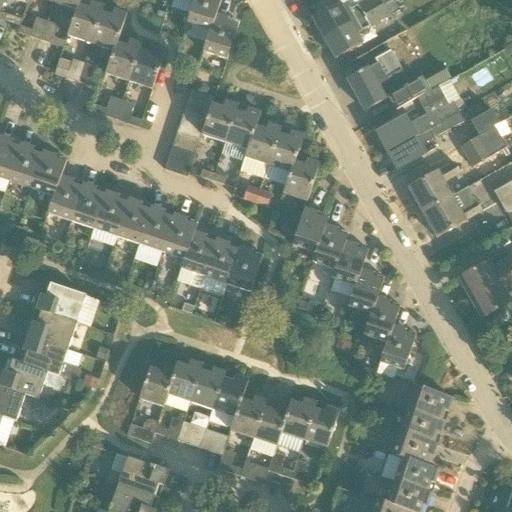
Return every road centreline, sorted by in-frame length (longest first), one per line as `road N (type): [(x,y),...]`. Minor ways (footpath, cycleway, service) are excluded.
road 1 (residential): [(258,0),(508,438)]
road 2 (residential): [(220,202),(83,155),(90,132),(0,74)]
road 3 (residential): [(278,511),(280,504),(204,477),(196,511)]
